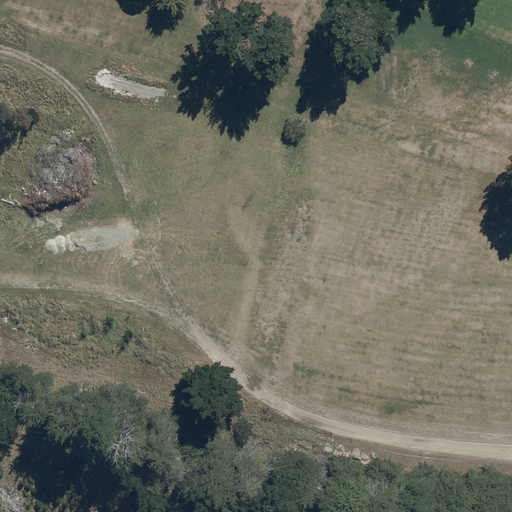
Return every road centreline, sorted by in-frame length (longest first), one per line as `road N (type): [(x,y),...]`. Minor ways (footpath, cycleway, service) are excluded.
road 1 (track): [(511,452),(291,422),(256,408),(139,317),(97,299),(0,293)]
road 2 (track): [(177,511),(0,442)]
